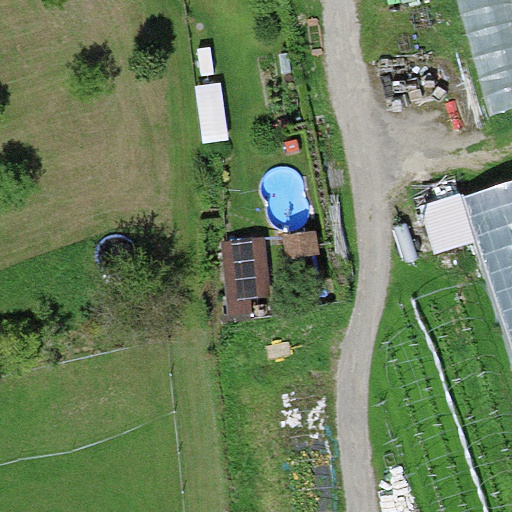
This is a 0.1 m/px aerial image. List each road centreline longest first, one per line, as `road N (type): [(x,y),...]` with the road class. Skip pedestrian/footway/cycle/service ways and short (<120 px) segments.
road 1 (track): [(367,511),(357,381),(375,237),(345,0)]
road 2 (track): [(171,0),(212,511)]
